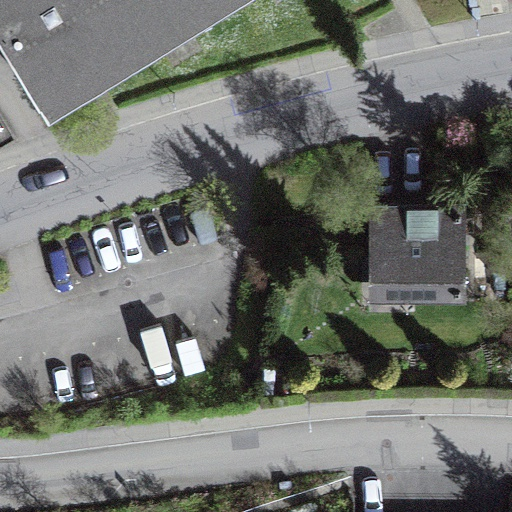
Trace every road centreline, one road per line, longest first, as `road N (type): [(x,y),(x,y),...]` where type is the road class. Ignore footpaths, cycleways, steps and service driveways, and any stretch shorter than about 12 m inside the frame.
road 1 (residential): [(0,206),(222,125),(511,67)]
road 2 (residential): [(0,486),(362,444),(511,443)]
